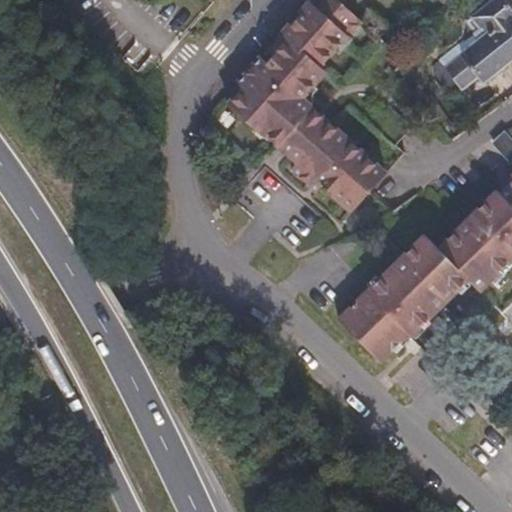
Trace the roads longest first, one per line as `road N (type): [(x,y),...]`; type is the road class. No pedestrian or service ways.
road 1 (residential): [(201,241),(491,511)]
road 2 (primary): [(195,511),(118,359),(0,167)]
road 3 (residential): [(263,0),(176,104),(170,146),(201,241)]
road 4 (primary): [(0,268),(130,511)]
road 5 (residential): [(201,241),(109,299),(0,314)]
